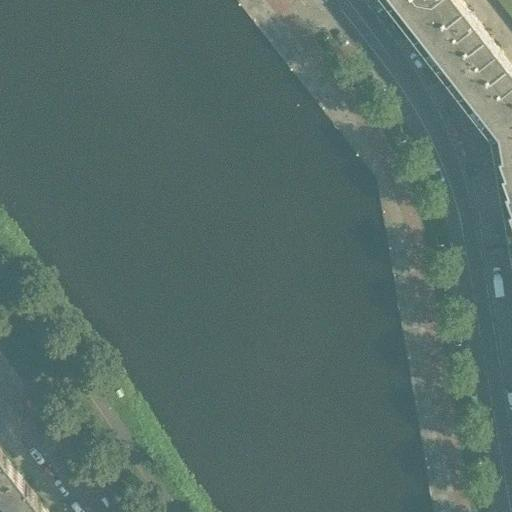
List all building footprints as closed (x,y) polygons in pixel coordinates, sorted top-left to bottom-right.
[(511,64),(461,0),(387,0),(412,31),(488,129),(492,149),(498,187),(511,184),(511,64)] [(511,0),(499,0),(511,16),(511,0)] [(511,184),(498,187),(505,224),(511,262),(511,265),(511,184)] [(0,479),(15,467),(0,448),(0,479)] [(15,467),(0,479),(0,511),(49,511),(50,511),(15,467)]
